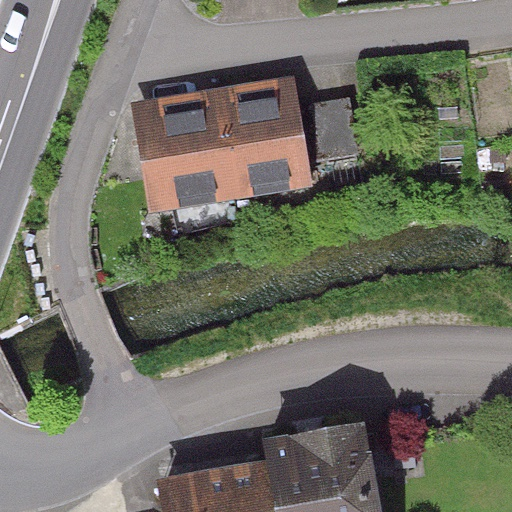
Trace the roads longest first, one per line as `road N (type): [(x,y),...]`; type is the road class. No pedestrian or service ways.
road 1 (residential): [(124,41),(66,202),(61,252),(130,421)]
road 2 (residential): [(511,14),(200,54),(124,41)]
road 3 (unclassified): [(130,421),(334,364),(511,359)]
road 4 (unclassified): [(0,463),(62,462),(130,421)]
road 5 (primary): [(45,0),(0,122)]
